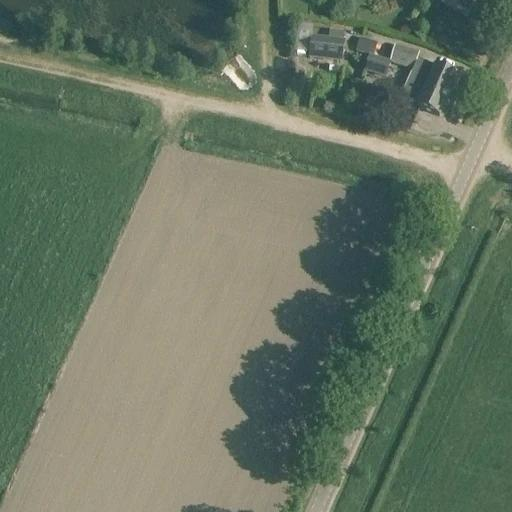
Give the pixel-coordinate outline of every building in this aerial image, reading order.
[(433,0),(467,15),(469,11),(473,0),(433,0)] [(311,40),(308,59),(341,63),(343,44),(341,44),(343,35),(328,32),(327,42),(311,40)] [(360,40),(356,51),(372,56),(376,46),(360,40)] [(394,48),(389,65),(412,72),(417,54),(394,48)] [(364,72),(385,79),(389,65),(368,59),(364,72)] [(400,98),(417,106),(417,108),(440,118),(457,78),(434,67),(433,69),(416,62),(414,66),(413,70),(400,98)]
